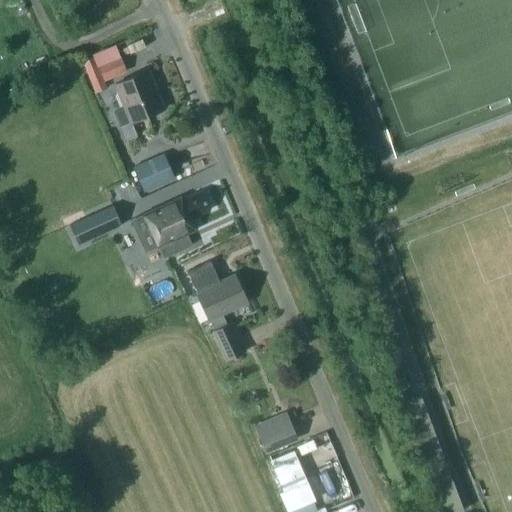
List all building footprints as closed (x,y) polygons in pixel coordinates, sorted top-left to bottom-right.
[(96,65),(93,57),(81,61),(93,92),(105,88),(102,79),(121,70),(116,57),(96,65)] [(112,85),(122,108),(112,112),(118,126),(127,122),(128,123),(159,110),(144,72),(112,85)] [(130,168),(141,192),(171,179),(159,154),(130,168)] [(179,196),(141,214),(162,258),(178,251),(172,239),(195,229),(189,217),(207,209),(198,191),(180,199),(179,196)] [(112,206),(69,226),(77,244),(120,224),(112,206)] [(209,330),(222,358),(241,350),(227,321),(222,323),(219,314),(223,312),(246,301),(232,272),(223,277),(195,290),(211,329),(209,330)] [(461,511),(462,511),(420,397),(407,402),(400,405),(439,511),(461,511)] [(254,427),(265,454),(297,440),(286,413),(254,427)] [(282,493),(283,492),(290,510),(307,503),(299,485),(306,482),(293,450),(269,461),(282,493)]
